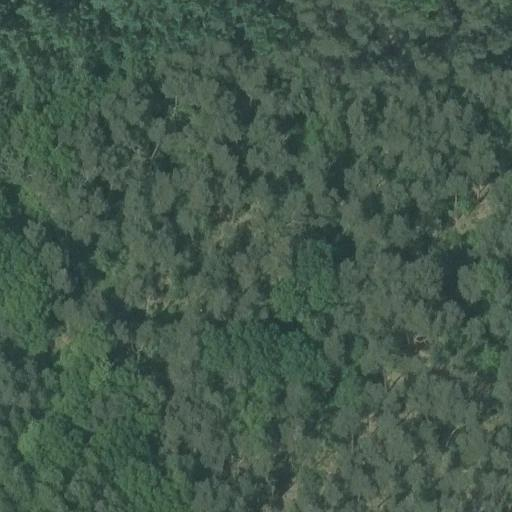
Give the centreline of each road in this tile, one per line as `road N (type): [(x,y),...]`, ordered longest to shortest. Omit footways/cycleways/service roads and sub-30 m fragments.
road 1 (track): [(427,205),(108,416)]
road 2 (track): [(271,0),(427,205),(511,148)]
